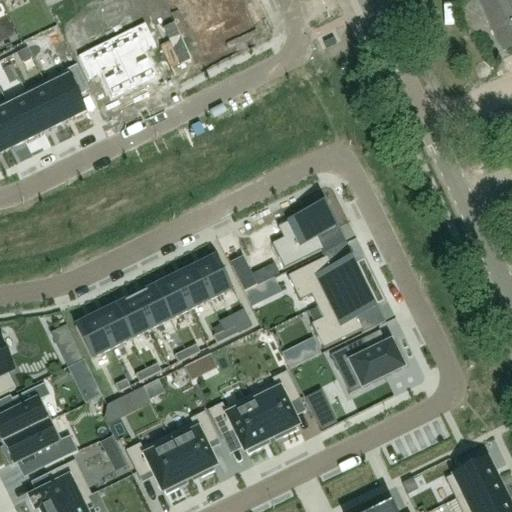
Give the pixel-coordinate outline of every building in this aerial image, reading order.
[(171,0),(176,9),(183,5),(194,27),(240,4),(239,2),(242,0),(171,0)] [(511,0),(479,0),(478,1),(502,51),(511,46),(511,0)] [(240,4),(194,27),(205,49),(197,53),(205,68),(234,54),(227,40),(252,28),(250,24),(254,22),(245,5),(242,7),(240,4)] [(143,26),(109,43),(132,91),(154,80),(142,56),(155,50),(143,26)] [(109,43),(77,59),(88,83),(99,77),(111,101),(132,91),(109,43)] [(64,74),(44,84),(65,126),(65,124),(84,115),(64,74)] [(44,84),(25,93),(45,135),(46,135),(45,134),(64,125),(64,126),(65,126),(44,84)] [(25,93),(5,103),(26,145),(27,145),(26,143),(44,134),(45,136),(45,135),(25,93)] [(5,103),(0,105),(0,140),(7,154),(7,153),(25,144),(25,145),(26,145),(5,103)] [(335,231),(323,207),(278,229),(283,241),(272,246),(284,271),(320,253),(323,252),(317,240),(335,231)] [(362,287),(350,263),(350,262),(332,271),(327,259),(324,260),(287,278),(299,303),(311,298),(317,309),(362,287)] [(214,260),(193,271),(209,303),(231,292),(214,260)] [(193,271),(174,280),(190,313),(209,303),(193,271)] [(174,280),(155,290),(170,322),(190,313),(174,280)] [(323,351),(360,333),(362,332),(357,320),(374,311),(373,310),(362,287),(317,309),(322,321),(311,326),(323,351)] [(155,290),(135,300),(151,332),(170,322),(155,290)] [(135,300),(116,309),(132,341),(151,332),(135,300)] [(116,309),(96,319),(112,351),(132,341),(116,309)] [(96,319),(75,329),(91,361),(112,351),(96,319)] [(235,328),(224,333),(228,341),(238,335),(235,328)] [(224,333),(213,338),(217,346),(228,341),(224,333)] [(358,347),(328,362),(334,374),(349,367),(362,393),(404,372),(401,367),(405,365),(397,350),(394,352),(391,346),(364,359),(358,347)] [(0,347),(0,398),(15,392),(7,375),(12,372),(0,347)] [(76,347),(61,354),(68,368),(83,361),(76,347)] [(196,347),(185,353),(189,360),(200,354),(196,347)] [(185,353),(175,358),(178,365),(189,360),(185,353)] [(157,366),(147,372),(150,379),(161,373),(157,366)] [(147,372),(136,377),(139,384),(150,379),(147,372)] [(274,386),(249,398),(270,441),(282,436),(284,439),(297,433),(295,429),(297,428),(288,408),(300,402),(286,374),(272,381),(274,386)] [(126,381),(115,387),(119,394),(130,389),(126,381)] [(0,442),(0,443),(4,442),(6,445),(54,421),(44,400),(53,395),(48,384),(15,401),(20,411),(0,421),(0,442)] [(335,425),(320,394),(306,400),(322,432),(335,425)] [(222,406),(208,413),(222,441),(234,435),(243,455),(246,453),(248,457),(261,450),(259,447),(270,441),(249,398),(224,410),(222,406)] [(192,426),(167,439),(188,482),(200,476),(201,480),(214,473),(213,470),(215,468),(206,449),(218,443),(204,415),(190,422),(192,426)] [(8,449),(4,450),(11,465),(15,463),(16,467),(34,458),(41,472),(81,453),(74,438),(65,443),(54,421),(6,445),(8,449)] [(140,446),(126,453),(139,481),(152,475),(161,495),(164,494),(166,497),(179,491),(177,487),(188,482),(167,439),(142,451),(140,446)] [(486,461),(445,481),(455,501),(496,481),(486,461)] [(52,489),(28,500),(34,511),(37,511),(39,511),(38,511),(62,511),(91,498),(74,464),(46,477),(52,489)] [(496,481),(455,501),(460,511),(482,511),(506,501),(496,481)] [(91,498),(62,511),(92,511),(87,501),(92,499),(91,498)] [(511,511),(506,501),(482,511),(511,511)]
